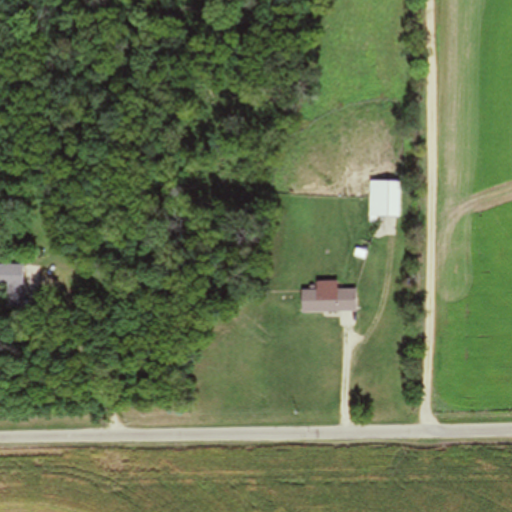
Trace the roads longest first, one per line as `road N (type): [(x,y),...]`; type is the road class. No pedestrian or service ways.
road 1 (residential): [(0,437),(511,429)]
road 2 (residential): [(429,431),(441,0)]
